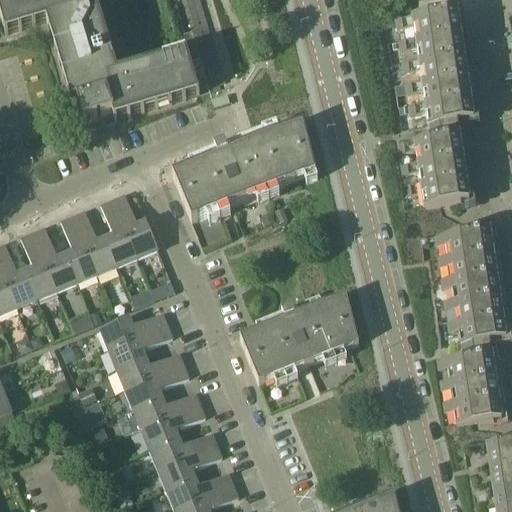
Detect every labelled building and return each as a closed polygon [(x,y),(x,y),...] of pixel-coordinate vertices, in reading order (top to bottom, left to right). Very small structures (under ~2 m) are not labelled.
[(107,45),(93,0),(0,0),(0,20),(5,39),(46,27),(56,60),(107,45)] [(472,125),(455,15),(394,25),(396,37),(411,34),(413,45),(398,47),(400,57),(414,54),(416,66),(401,68),(403,78),(418,76),(419,86),(404,88),(406,99),(422,97),(423,108),(408,111),(409,121),(425,118),(427,131),(428,131),(430,144),(398,149),(399,157),(415,155),(417,167),(401,169),(403,179),(418,177),(420,187),(404,190),(406,199),(421,197),(423,212),(467,205),(455,127),(472,125)] [(198,100),(185,57),(118,78),(107,45),(56,60),(71,109),(77,107),(83,128),(111,120),(113,125),(198,100)] [(210,104),(212,112),(228,107),(226,100),(210,104)] [(314,177),(301,129),(227,160),(223,150),(213,155),(217,164),(171,183),(190,228),(314,177)] [(156,255),(144,226),(136,230),(123,200),(112,205),(136,263),(156,255)] [(136,263),(112,205),(99,210),(111,240),(103,243),(115,272),(136,263)] [(282,212),(273,215),(278,227),(287,224),(282,212)] [(103,243),(95,246),(83,216),(72,221),(96,280),(115,272),(103,243)] [(270,216),(259,221),(263,230),(273,225),(270,216)] [(96,280),(72,221),(60,225),(73,255),(64,259),(77,288),(96,280)] [(504,341),(487,232),(432,241),(434,250),(443,249),(445,261),(436,262),(437,273),(446,272),(448,282),(439,284),(440,293),(450,292),(452,304),(442,305),(444,315),(453,314),(455,324),(446,326),(447,336),(457,335),(459,349),(460,348),(462,360),(437,364),(438,373),(446,372),(448,383),(440,384),(441,395),(449,394),(451,405),(443,406),(445,417),(452,416),(454,429),(500,422),(488,344),(504,341)] [(64,259),(56,263),(43,233),(32,237),(56,297),(77,288),(64,259)] [(56,297),(32,237),(18,243),(31,273),(24,276),(36,305),(56,297)] [(24,276),(16,279),(3,249),(0,250),(0,274),(16,313),(36,305),(24,276)] [(0,320),(16,313),(0,274),(0,320)] [(356,350),(345,301),(294,322),(291,315),(281,319),(284,327),(238,345),(257,391),(356,350)] [(98,315),(88,319),(92,330),(102,326),(98,315)] [(167,332),(162,320),(132,333),(128,323),(99,335),(107,356),(167,332)] [(145,364),(142,357),(172,344),(167,332),(107,356),(115,376),(145,364)] [(38,340),(30,343),(33,351),(41,348),(38,340)] [(26,342),(16,347),(20,357),(31,353),(26,342)] [(183,372),(179,360),(149,373),(145,364),(115,376),(124,396),(183,372)] [(162,403),(158,395),(188,383),(183,372),(124,396),(131,415),(132,416),(162,403)] [(64,384),(54,388),(58,398),(68,394),(64,384)] [(90,392),(76,398),(81,410),(95,404),(90,392)] [(0,422),(11,418),(3,397),(0,398),(0,422)] [(200,412),(195,400),(165,412),(162,403),(132,416),(131,415),(124,419),(132,439),(140,435),(140,436),(200,412)] [(178,443),(175,435),(204,423),(200,412),(140,436),(148,456),(178,443)] [(11,418),(0,422),(0,445),(20,438),(11,418)] [(216,451),(212,440),(182,452),(178,443),(148,456),(156,476),(216,451)] [(511,465),(511,443),(485,447),(488,469),(511,465)] [(195,483),(191,475),(221,463),(216,451),(156,476),(164,496),(195,483)] [(511,487),(511,465),(488,469),(491,491),(511,487)] [(119,472),(108,477),(115,493),(126,489),(119,472)] [(182,511),(233,491),(228,479),(198,491),(195,483),(164,496),(171,511),(182,511)] [(494,511),(511,509),(511,487),(491,491),(494,511)] [(215,511),(237,503),(233,491),(182,511),(215,511)] [(396,511),(394,499),(362,511),(396,511)]
